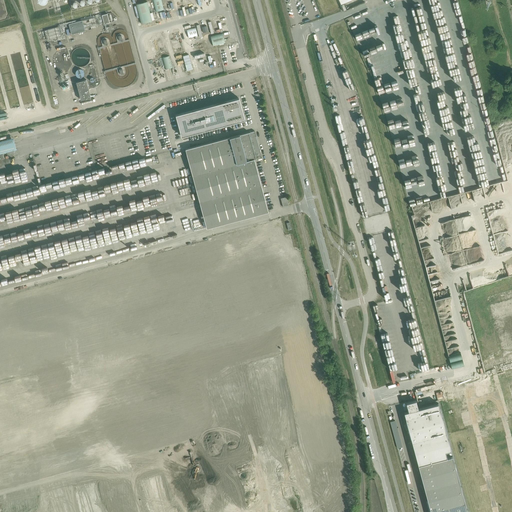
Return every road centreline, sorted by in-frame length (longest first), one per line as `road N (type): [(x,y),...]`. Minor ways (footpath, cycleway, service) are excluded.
road 1 (unclassified): [(393,511),(256,0)]
road 2 (unknown): [(167,373),(155,367),(137,309),(82,322),(78,348),(107,453)]
road 3 (unknown): [(232,354),(312,337),(346,450),(347,511)]
road 4 (unknown): [(232,354),(273,511)]
